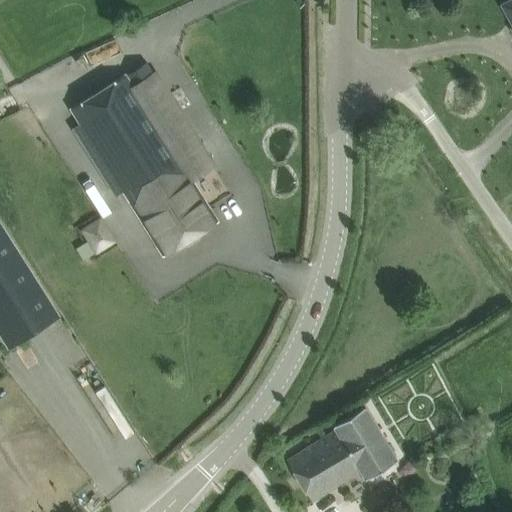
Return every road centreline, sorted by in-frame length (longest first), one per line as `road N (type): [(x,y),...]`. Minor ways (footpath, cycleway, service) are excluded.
road 1 (tertiary): [(165,511),(247,433),(295,362),(332,266),(348,74)]
road 2 (unclassified): [(511,236),(399,82),(374,68),(348,74)]
